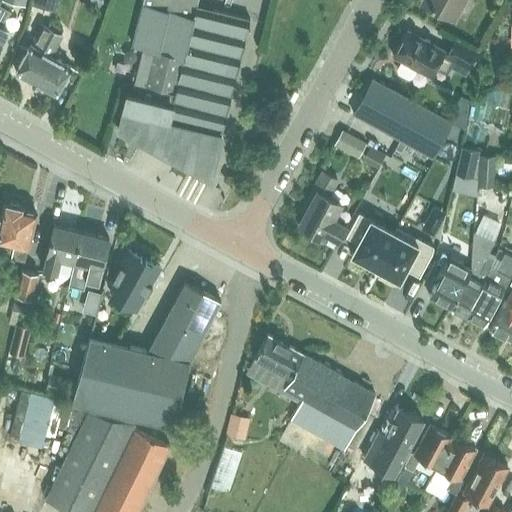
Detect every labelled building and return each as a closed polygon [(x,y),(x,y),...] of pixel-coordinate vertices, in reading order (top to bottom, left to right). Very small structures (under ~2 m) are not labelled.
[(33,0),(32,3),(57,9),(58,0),(33,0)] [(212,177),(251,17),(198,4),(199,0),(144,0),(133,44),(144,47),(134,90),(136,91),(135,95),(128,93),(120,126),(188,164),(210,176),(212,177)] [(423,0),(423,2),(454,19),(464,0),(423,0)] [(0,6),(1,7),(0,8),(0,49),(10,30),(3,26),(8,16),(9,17),(12,10),(0,4),(0,5),(0,6)] [(56,92),(71,64),(48,52),(51,45),(56,48),(64,34),(46,25),(35,44),(32,42),(17,70),(56,92)] [(412,76),(416,68),(430,76),(436,66),(446,72),(454,59),(469,67),(478,51),(455,39),(448,51),(407,29),(393,56),(403,61),(398,69),(400,72),(408,77),(412,76)] [(432,156),(451,121),(372,78),(353,113),(432,156)] [(257,134),(264,120),(251,114),(244,127),(257,134)] [(336,143),(357,154),(364,142),(343,131),(336,143)] [(370,146),(364,158),(378,166),(385,154),(370,146)] [(464,146),(457,172),(473,176),(480,150),(464,146)] [(495,186),(497,156),(480,155),(479,185),(495,186)] [(195,202),(210,176),(188,164),(174,189),(195,202)] [(335,244),(345,228),(332,221),(342,202),(328,195),(337,178),(323,170),(305,202),(309,204),(299,224),(322,237),(323,236),(336,243),(335,244)] [(353,189),(345,203),(354,208),(362,194),(353,189)] [(5,201),(0,222),(0,252),(24,258),(36,210),(23,206),(24,205),(20,204),(18,200),(11,199),(7,201),(5,201)] [(359,211),(346,235),(358,241),(351,252),(375,265),(394,230),(359,211)] [(457,220),(456,237),(471,239),(472,221),(457,220)] [(61,257),(74,260),(82,230),(54,223),(44,268),(57,271),(61,257)] [(394,230),(375,265),(399,278),(405,267),(419,275),(432,251),(434,245),(397,225),(394,230)] [(74,260),(71,274),(85,278),(99,281),(109,236),(82,230),(74,260)] [(473,268),(452,307),(468,316),(478,297),(477,295),(487,277),(485,276),(496,253),(489,250),(493,239),(473,230),(472,249),(472,268),(473,268)] [(116,270),(109,280),(116,284),(111,293),(136,307),(147,288),(160,266),(129,248),(116,270)] [(478,297),(468,316),(486,326),(510,281),(511,276),(511,255),(506,252),(495,273),(493,277),(488,274),(487,277),(477,295),(478,297)] [(448,255),(435,279),(439,281),(431,296),(452,307),(473,268),(472,268),(448,255)] [(31,311),(40,273),(22,268),(13,306),(31,311)] [(90,334),(72,400),(113,410),(175,425),(190,358),(221,299),(185,280),(147,348),(129,344),(111,340),(90,334)] [(511,339),(511,291),(507,301),(505,300),(491,328),(511,339)] [(16,322),(9,351),(23,354),(30,325),(16,322)] [(285,385),(304,353),(269,333),(256,356),(260,358),(256,364),(276,375),(279,369),(281,370),(276,380),(285,385)] [(285,385),(285,386),(304,397),(292,418),(345,447),(375,393),(322,364),(304,353),(285,385)] [(50,373),(46,387),(67,394),(71,379),(50,373)] [(10,383),(4,428),(33,432),(36,408),(44,409),(46,389),(10,383)] [(379,430),(366,456),(395,472),(407,450),(410,451),(424,424),(421,423),(423,420),(399,407),(385,433),(379,430)] [(76,511),(91,511),(92,510),(134,426),(133,425),(135,421),(88,409),(45,497),(76,511)] [(232,418),(228,432),(244,436),(248,416),(233,413),(232,418)] [(430,478),(452,436),(430,424),(429,427),(424,424),(410,451),(403,464),(413,469),(420,456),(437,465),(430,478)] [(134,426),(92,510),(94,511),(93,511),(137,511),(171,444),(134,426)] [(430,478),(456,492),(459,487),(458,487),(463,479),(459,476),(475,447),(452,436),(430,478)] [(329,471),(338,456),(329,451),(320,465),(329,471)] [(457,493),(448,509),(453,511),(459,511),(470,493),(486,502),(507,464),(484,452),(463,490),(459,487),(456,492),(457,493)] [(402,490),(409,476),(400,471),(392,485),(402,490)] [(321,511),(338,511),(341,508),(327,501),(321,511)] [(503,511),(505,509),(492,503),(487,511),(503,511)]
